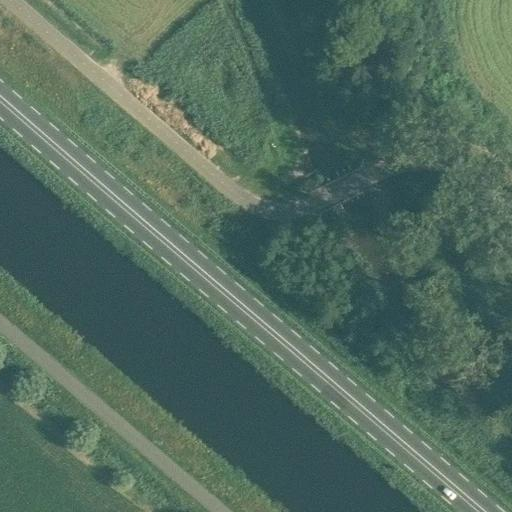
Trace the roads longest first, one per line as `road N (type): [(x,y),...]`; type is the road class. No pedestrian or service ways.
road 1 (primary): [(486,511),(0,97)]
road 2 (unclassified): [(511,238),(499,214),(451,176),(407,167),(297,211),(271,212),(235,195),(7,0)]
road 3 (track): [(271,0),(355,154),(396,146),(447,154),(451,176)]
road 4 (unclassified): [(218,511),(0,325)]
